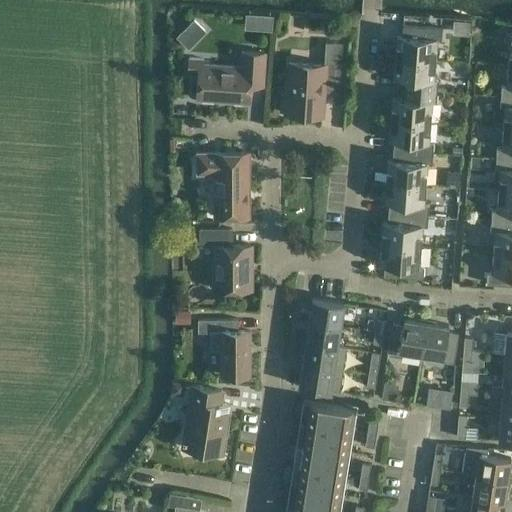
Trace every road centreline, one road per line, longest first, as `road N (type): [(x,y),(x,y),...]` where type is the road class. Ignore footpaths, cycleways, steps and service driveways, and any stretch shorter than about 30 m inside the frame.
road 1 (residential): [(255,511),(271,415),(269,258)]
road 2 (residential): [(270,134),(359,140),(348,268)]
road 3 (residential): [(348,268),(358,281),(511,300)]
road 4 (residential): [(269,258),(270,134)]
